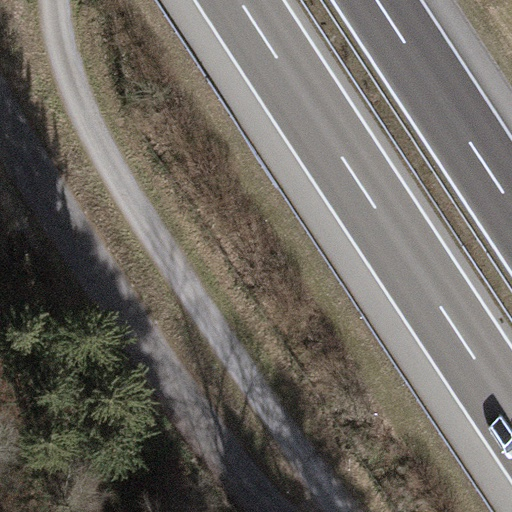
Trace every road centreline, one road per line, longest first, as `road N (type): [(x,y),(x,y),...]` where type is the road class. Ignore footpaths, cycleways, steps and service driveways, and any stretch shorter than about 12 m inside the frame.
road 1 (track): [(332,511),(119,180),(62,55),(57,0)]
road 2 (motorway): [(241,0),(511,412)]
road 3 (unclassified): [(0,113),(202,428),(273,511)]
road 4 (motorway): [(511,201),(380,0)]
